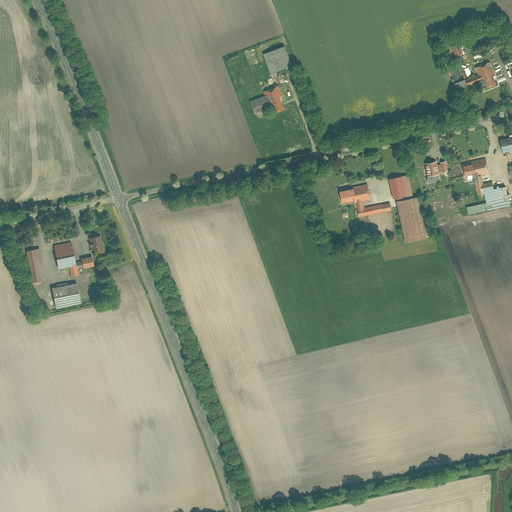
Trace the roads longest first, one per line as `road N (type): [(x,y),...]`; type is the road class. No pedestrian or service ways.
road 1 (unclassified): [(119,198),(511,114)]
road 2 (tertiary): [(236,511),(119,198)]
road 3 (tertiary): [(119,198),(37,0)]
road 4 (unclassified): [(119,198),(0,224)]
